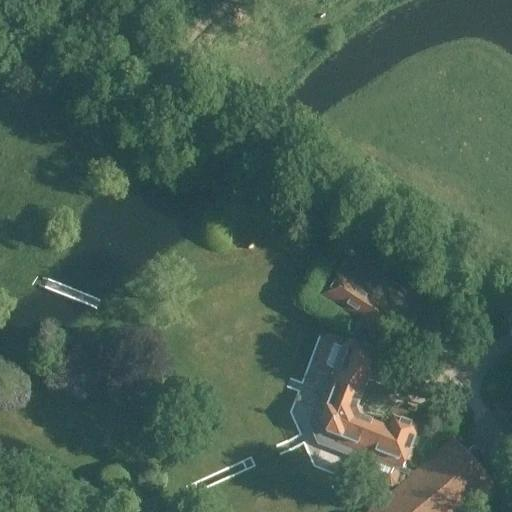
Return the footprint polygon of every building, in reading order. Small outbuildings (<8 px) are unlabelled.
[(428,309),(349,258),(323,298),(363,323),(361,326),(380,338),(395,314),(400,306),(421,320),(428,309)] [(326,341),(315,371),(321,377),(326,379),(331,378),(335,379),(334,381),(339,384),(323,425),(327,435),(373,453),(371,458),(375,459),(373,466),(368,468),(364,477),(366,482),(391,492),(396,490),(399,480),(398,476),(400,469),(403,470),(419,430),(399,422),(393,420),(389,431),(387,431),(360,420),(356,411),(368,380),(379,385),(388,361),(348,345),(347,349),(343,347),(341,343),(331,339),(326,341)] [(494,407),(492,409),(511,431),(511,399),(508,395),(494,407)] [(470,511),(497,489),(462,449),(454,441),(372,511),(470,511)] [(158,511),(154,501),(141,507),(142,511),(158,511)]
